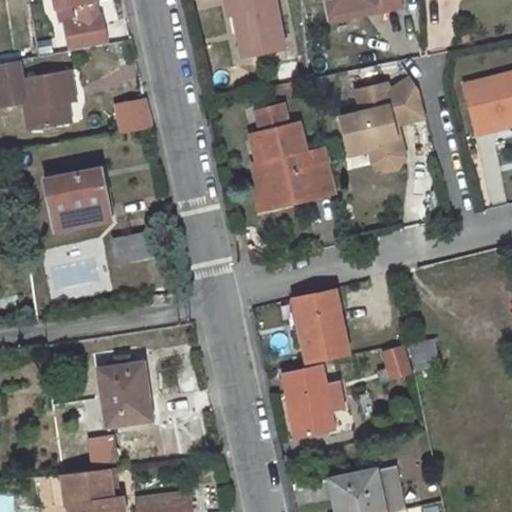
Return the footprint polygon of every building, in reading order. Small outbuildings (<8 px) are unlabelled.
[(80,2),(60,7),(63,22),(101,14),(97,0),(93,0),(91,0),(92,5),(81,8),(80,2)] [(276,0),(227,0),(234,33),(239,32),(244,56),(286,48),(276,0)] [(400,0),(327,0),(330,12),(374,4),(376,11),(402,6),(400,0)] [(374,4),(330,12),(332,20),(376,11),(374,4)] [(69,50),(107,43),(101,14),(63,22),(69,50)] [(28,126),(69,119),(66,102),(60,71),(20,78),(16,60),(0,62),(0,103),(22,99),(28,126)] [(76,100),(70,69),(60,71),(66,102),(76,100)] [(511,71),(464,84),(476,133),(496,128),(494,122),(511,117),(511,71)] [(393,125),(425,117),(418,90),(409,77),(392,90),(387,91),(386,85),(355,92),(360,114),(339,119),(348,156),(369,151),(382,147),(384,156),(399,165),(404,156),(400,136),(396,137),(393,125)] [(150,126),(145,100),(115,104),(120,131),(150,126)] [(336,191),(327,155),(308,160),(299,122),(288,125),(283,104),(255,111),(261,132),(250,134),(254,149),(259,148),(262,161),(258,163),(253,164),(258,188),(270,184),(275,207),(336,191)] [(511,117),(494,122),(496,128),(511,124),(511,117)] [(382,147),(369,151),(372,165),(384,172),(397,169),(399,165),(384,156),(382,147)] [(259,148),(254,149),(258,163),(262,161),(259,148)] [(100,166),(43,178),(54,229),(106,218),(101,194),(104,193),(100,166)] [(258,188),(254,189),(259,211),(275,207),(270,184),(258,188)] [(162,225),(113,234),(117,258),(166,249),(162,225)] [(299,330),(306,362),(346,354),(333,288),(298,296),(305,329),(299,330)] [(305,329),(298,296),(288,298),(294,331),(299,330),(305,329)] [(449,361),(445,343),(444,336),(431,339),(437,364),(449,361)] [(437,364),(431,339),(406,344),(411,370),(437,364)] [(402,346),(382,352),(386,367),(375,371),(379,382),(409,372),(402,346)] [(140,363),(97,370),(106,426),(153,418),(149,398),(146,398),(140,363)] [(335,428),(332,411),(343,409),(337,382),(333,383),(331,377),(325,378),(322,365),(281,372),(285,392),(278,393),(287,437),(335,428)] [(332,411),(335,428),(337,435),(348,432),(343,409),(332,411)] [(118,465),(65,472),(70,511),(130,511),(128,493),(122,493),(118,465)] [(335,511),(369,511),(381,509),(402,505),(397,482),(394,465),(329,478),(335,511)] [(397,482),(402,505),(417,502),(413,479),(397,482)] [(419,511),(417,502),(402,505),(402,511),(419,511)]
